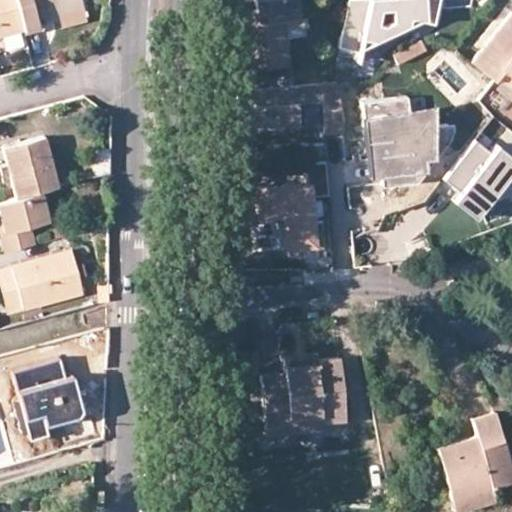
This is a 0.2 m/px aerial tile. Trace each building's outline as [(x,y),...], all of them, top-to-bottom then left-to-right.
[(0,0),(0,34),(22,28),(14,0),(0,0)] [(80,3),(79,0),(14,0),(22,28),(37,25),(35,16),(64,8),(80,3)] [(299,18),(297,0),(254,0),(255,11),(241,13),(245,69),(286,65),(282,21),(299,18)] [(434,0),(345,0),(338,48),(365,52),(372,40),(413,17),(429,19),(434,0)] [(64,8),(67,23),(83,18),(80,3),(64,8)] [(470,59),(491,77),(494,74),(511,88),(511,12),(510,11),(470,59)] [(341,132),(336,82),(235,93),(239,133),(299,126),(297,104),(320,101),(324,133),(341,132)] [(405,130),(402,97),(371,100),(378,180),(415,177),(414,165),(430,163),(429,155),(436,154),(448,139),(447,126),(405,130)] [(39,188),(57,182),(43,135),(1,146),(14,195),(39,188)] [(487,150),(474,139),(443,179),(458,190),(451,200),(473,216),(502,179),(511,186),(511,156),(493,142),(487,150)] [(253,215),(275,213),(282,212),(283,220),(275,221),(277,246),(312,243),(308,197),(327,195),(324,161),(303,162),(305,183),(251,188),(253,215)] [(34,241),(30,223),(46,217),(39,188),(14,195),(0,198),(0,214),(2,220),(5,229),(0,230),(0,238),(2,249),(34,241)] [(21,308),(20,300),(47,293),(49,301),(82,292),(80,286),(69,248),(10,264),(12,272),(0,275),(0,285),(6,311),(21,308)] [(0,266),(0,275),(12,272),(10,264),(0,266)] [(100,300),(107,298),(107,281),(98,281),(97,301),(100,300)] [(20,300),(21,308),(49,301),(47,293),(20,300)] [(282,371),(282,364),(293,363),(294,368),(303,367),(302,359),(314,358),(313,351),(279,353),(279,361),(258,363),(258,373),(282,371)] [(63,375),(57,354),(6,370),(29,441),(47,435),(43,425),(82,413),(69,371),(63,375)] [(302,359),(303,367),(294,368),(293,363),(282,364),(282,371),(258,373),(263,418),(318,414),(319,420),(343,419),(337,356),(314,358),(302,359)] [(435,445),(449,495),(489,484),(511,477),(511,476),(493,411),(470,416),(474,434),(435,445)] [(263,418),(265,434),(319,429),(319,420),(318,414),(263,418)] [(493,498),(489,484),(449,495),(452,509),(493,498)]
